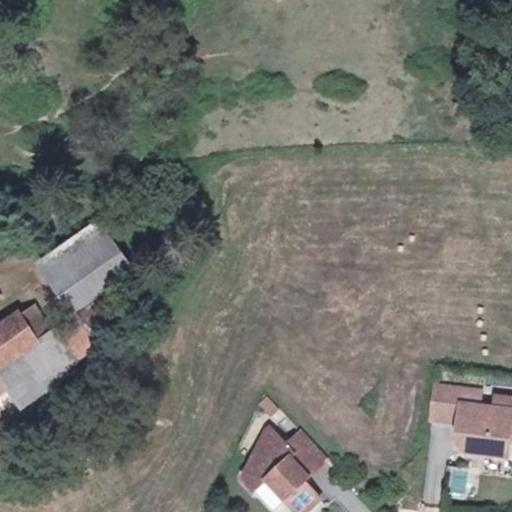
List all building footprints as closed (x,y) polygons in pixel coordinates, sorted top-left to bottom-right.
[(116,238),(54,280),(77,312),(138,271),(116,238)] [(119,289),(107,297),(121,317),(132,309),(119,289)] [(121,317),(107,297),(80,316),(94,336),(121,317)] [(33,348),(0,370),(0,377),(5,385),(10,391),(19,404),(83,360),(61,329),(41,304),(15,322),(33,348)] [(61,329),(83,360),(102,347),(94,336),(80,316),(61,329)] [(0,370),(33,348),(15,322),(0,332),(0,370)] [(0,397),(10,391),(5,385),(0,378),(0,397)] [(487,406),(442,399),(439,427),(465,431),(464,438),(462,449),(474,464),(511,468),(511,424),(500,423),(485,421),(487,406)] [(511,412),(502,411),(500,423),(511,424),(511,412)] [(438,434),(464,438),(465,431),(439,427),(438,434)] [(310,493),(334,472),(309,444),(293,457),(278,440),(273,444),(251,489),(263,504),(275,493),(291,511),(324,511),(326,511),(310,493)] [(270,511),(291,511),(275,493),(263,504),(270,511)]
